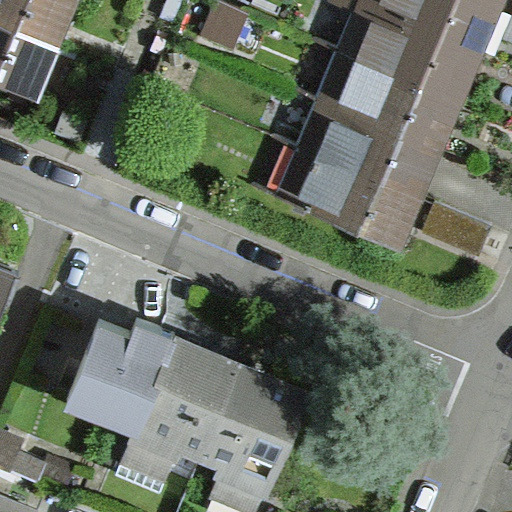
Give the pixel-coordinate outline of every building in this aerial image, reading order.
[(84,1),(80,0),(0,0),(0,27),(63,52),(84,1)] [(510,10),(485,0),(365,0),(362,8),(490,62),(510,10)] [(511,5),(511,0),(485,0),(510,10),(511,5)] [(247,15),(215,1),(200,34),(233,48),(247,15)] [(490,62),(362,8),(343,54),(470,108),(490,62)] [(0,85),(43,102),(63,52),(0,27),(0,85)] [(470,108),(343,54),(322,101),(451,154),(470,108)] [(451,154),(322,101),(302,150),(431,204),(451,154)] [(431,204),(302,150),(282,196),(412,249),(431,204)] [(496,232),(435,207),(424,233),(485,258),(496,232)] [(0,316),(15,281),(0,274),(0,316)] [(125,305),(94,292),(77,335),(107,347),(125,305)] [(244,369),(174,339),(123,458),(169,477),(181,448),(205,459),(244,369)] [(263,511),(313,398),(244,369),(205,459),(233,471),(222,497),(255,511),(263,511)] [(24,511),(36,486),(0,470),(0,511),(24,511)]
